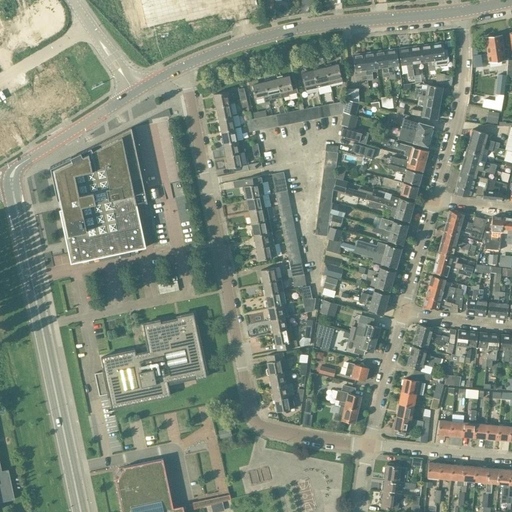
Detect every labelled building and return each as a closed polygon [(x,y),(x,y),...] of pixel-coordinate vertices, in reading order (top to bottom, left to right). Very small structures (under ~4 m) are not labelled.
[(486,47),(484,50),(487,53),(487,54),(489,63),(508,60),(508,49),(503,50),(503,48),(502,42),(500,42),(499,35),(487,37),(488,44),(486,44),(486,47)] [(441,70),(440,69),(440,64),(446,63),(448,60),(446,49),(443,49),(442,42),(431,43),(435,70),(441,70)] [(431,43),(420,45),(423,62),(428,61),(430,70),(430,71),(435,70),(431,43)] [(24,109),(5,79),(11,76),(0,44),(0,119),(11,137),(14,138),(46,118),(38,104),(32,108),(30,105),(24,109)] [(420,45),(409,46),(412,68),(418,67),(417,62),(423,62),(420,45)] [(407,69),(412,68),(409,46),(398,48),(399,48),(401,64),(406,64),(407,69)] [(396,48),(385,50),(389,75),(389,76),(389,80),(395,79),(394,75),(393,65),(399,64),(396,48)] [(385,50),(374,51),(377,67),(382,67),(383,77),(389,76),(389,75),(385,50)] [(374,51),(363,53),(367,78),(367,79),(373,79),(373,78),(372,72),(377,71),(377,67),(374,51)] [(363,53),(352,54),(355,77),(356,77),(361,76),(362,80),(367,79),(367,78),(363,53)] [(57,62),(46,69),(51,78),(36,86),(41,95),(52,89),(66,112),(81,103),(57,62)] [(338,63),(326,66),(329,80),(330,85),(342,82),(341,77),(338,63)] [(326,66),(313,69),(316,83),(317,88),(330,85),(329,80),(326,66)] [(313,69),(301,72),(305,86),(306,90),(317,88),(316,83),(313,69)] [(435,73),(436,83),(443,84),(444,78),(445,74),(435,73)] [(289,75),(277,78),(282,97),(282,98),(284,97),(289,95),(298,93),(296,85),(292,86),(289,75)] [(281,98),(282,98),(277,78),(264,81),(269,100),(281,98)] [(252,84),(256,98),(263,96),(265,105),(270,104),(269,100),(264,81),(252,84)] [(402,90),(409,92),(410,84),(404,84),(402,90)] [(416,87),(415,92),(441,97),(443,86),(428,84),(427,89),(416,87)] [(244,88),(237,89),(240,100),(246,99),(244,88)] [(346,88),(345,99),(358,102),(358,88),(346,88)] [(232,95),(232,91),(228,91),(213,93),(216,105),(230,102),(229,96),(232,95)] [(438,108),(441,97),(415,92),(414,97),(425,99),(424,105),(438,108)] [(46,102),(55,114),(62,108),(50,93),(45,96),(48,100),(46,102)] [(344,101),(343,112),(355,115),(358,102),(345,99),(344,101)] [(344,101),(334,103),(337,114),(342,113),(343,111),(344,101)] [(230,102),(216,105),(218,118),(232,115),(230,102)] [(337,114),(334,103),(328,104),(331,116),(337,114)] [(327,104),(323,105),(325,117),(331,116),(328,104),(327,104)] [(411,114),(436,118),(438,108),(424,105),(422,110),(412,108),(411,114)] [(319,118),(317,106),(310,107),(313,119),(319,118)] [(304,108),(306,120),(313,119),(310,107),(304,108)] [(302,121),(299,109),(294,110),(296,123),(302,121)] [(294,110),(287,112),(290,124),(296,123),(294,110)] [(488,111),(486,122),(497,124),(499,113),(488,111)] [(287,112),(282,113),(284,125),(290,124),(287,112)] [(282,113),(276,114),(278,126),(284,125),(282,113)] [(270,115),(273,127),(278,126),(276,114),(270,115)] [(232,115),(218,118),(221,131),(235,128),(232,115)] [(259,117),(261,129),(267,128),(265,116),(259,117)] [(252,118),(254,124),(255,131),(261,129),(259,117),(256,118),(252,118)] [(431,136),(434,128),(433,127),(433,126),(403,117),(401,127),(431,136)] [(142,175),(131,127),(50,167),(57,200),(61,199),(63,208),(59,209),(71,263),(146,247),(134,191),(144,189),(143,180),(146,179),(148,186),(165,182),(180,179),(167,120),(135,127),(145,175),(142,175)] [(359,143),(362,131),(350,128),(344,126),(341,138),(359,143)] [(429,144),(431,136),(401,127),(398,137),(427,145),(428,143),(429,144)] [(235,128),(221,131),(223,143),(237,141),(235,128)] [(473,128),(470,139),(498,147),(499,142),(486,138),(488,132),(473,128)] [(470,139),(467,149),(482,153),(482,155),(486,156),(488,150),(496,152),(497,151),(498,147),(470,139)] [(237,141),(223,143),(226,156),(240,153),(237,141)] [(395,142),(393,146),(405,150),(404,154),(407,155),(425,160),(427,151),(395,142)] [(353,143),(351,152),(364,155),(364,157),(372,159),(375,149),(353,143)] [(467,149),(464,159),(495,169),(496,165),(493,164),(486,162),(487,156),(486,156),(482,155),(482,153),(467,149)] [(240,153),(226,156),(228,168),(233,167),(242,165),(240,153)] [(390,162),(406,167),(407,166),(422,170),(425,160),(407,155),(406,160),(391,156),(390,162)] [(325,156),(324,162),(336,164),(337,158),(325,156)] [(494,174),(495,169),(464,159),(461,170),(484,177),(485,172),(494,174)] [(233,167),(235,173),(262,168),(261,162),(242,165),(233,167)] [(388,164),(387,168),(405,173),(404,179),(418,183),(421,173),(399,166),(392,164),(392,165),(388,164)] [(343,180),(346,167),(338,165),(335,178),(343,180)] [(461,170),(458,181),(484,188),(484,190),(485,190),(487,179),(483,178),(484,177),(461,170)] [(283,171),(271,174),(273,180),(284,177),(283,171)] [(246,185),(244,185),(246,197),(247,198),(260,196),(264,195),(264,194),(262,182),(261,175),(245,178),(246,185)] [(286,183),(284,177),(273,180),(274,186),(286,183)] [(333,189),(345,193),(348,182),(336,178),(333,188),(333,189)] [(382,184),(382,185),(396,189),(397,186),(402,187),(401,190),(400,193),(415,197),(418,186),(403,182),(403,183),(397,181),(384,178),(383,180),(382,184)] [(502,194),(502,193),(499,192),(500,187),(494,186),(495,181),(487,179),(485,190),(484,190),(483,195),(482,197),(505,200),(506,194),(502,194)] [(475,196),(475,194),(483,195),(484,190),(484,188),(458,181),(454,194),(475,196)] [(286,183),(274,186),(275,191),(287,189),(286,183)] [(276,198),(288,195),(287,189),(275,191),(276,198)] [(357,196),(356,197),(365,199),(369,200),(411,211),(411,210),(413,202),(399,198),(391,196),(390,199),(389,200),(371,195),(372,193),(358,189),(357,196)] [(277,204),(289,201),(288,195),(276,198),(277,204)] [(247,198),(249,211),(263,208),(260,196),(247,198)] [(369,200),(367,206),(377,209),(378,207),(385,209),(390,211),(389,216),(394,217),(408,221),(408,220),(410,215),(411,211),(369,200)] [(278,210),(291,207),(289,201),(277,204),(278,210)] [(333,203),(330,212),(339,215),(343,216),(346,207),(342,206),(333,203)] [(263,208),(249,211),(251,222),(251,223),(269,219),(269,218),(267,207),(263,208)] [(280,216),(292,213),(291,207),(278,210),(280,216)] [(450,211),(447,220),(472,227),(473,224),(462,221),(462,219),(464,212),(450,210),(450,211)] [(292,213),(280,216),(281,222),(293,220),(292,213)] [(328,224),(328,226),(340,228),(343,218),(329,215),(329,217),(329,219),(328,224)] [(481,218),(475,216),(473,224),(472,227),(477,229),(481,218)] [(490,241),(495,242),(496,231),(502,231),(503,217),(493,216),(490,241)] [(506,243),(511,243),(511,233),(511,217),(503,217),(502,231),(507,232),(506,243)] [(379,226),(378,228),(405,235),(407,225),(393,221),(381,218),(379,226)] [(470,234),(469,236),(481,240),(486,220),(481,218),(477,229),(472,227),(470,234)] [(269,219),(251,223),(254,235),(272,232),(272,231),(269,219)] [(447,220),(444,230),(458,234),(459,231),(470,234),(472,227),(447,220)] [(282,227),(283,234),(295,231),(294,225),(282,227)] [(373,226),(372,231),(381,234),(380,238),(387,241),(402,245),(405,235),(378,228),(373,226)] [(444,230),(441,240),(468,248),(470,244),(467,243),(456,240),(456,239),(458,234),(444,230)] [(283,234),(285,240),(296,238),(295,231),(283,234)] [(272,232),(254,235),(256,247),(256,248),(274,244),(274,243),(272,232)] [(285,240),(286,246),(298,244),(296,238),(285,240)] [(329,239),(326,251),(337,254),(340,242),(329,239)] [(355,245),(355,246),(398,258),(401,249),(400,248),(387,245),(378,242),(377,245),(357,240),(355,245)] [(441,240),(439,251),(452,255),(453,251),(467,254),(468,248),(441,240)] [(274,244),(256,248),(259,260),(273,258),(277,257),(274,244)] [(286,246),(287,252),(299,250),(298,244),(286,246)] [(355,246),(353,252),(373,258),(372,261),(381,264),(395,268),(398,258),(355,246)] [(287,252),(288,258),(300,256),(299,250),(287,252)] [(439,251),(436,261),(460,268),(462,263),(461,263),(457,262),(458,261),(458,257),(452,255),(439,251)] [(489,263),(498,264),(498,254),(489,254),(489,263)] [(325,255),(323,262),(340,267),(342,259),(325,255)] [(300,256),(288,258),(289,264),(301,262),(300,256)] [(436,261),(433,271),(446,275),(448,271),(459,274),(460,268),(436,261)] [(301,262),(289,264),(290,270),(302,268),(301,262)] [(473,267),(462,263),(460,268),(472,272),(473,267)] [(367,273),(367,274),(392,281),(395,271),(394,271),(380,267),(379,271),(378,272),(368,269),(367,273)] [(274,268),(261,270),(263,282),(263,283),(277,280),(277,279),(274,268)] [(290,270),(292,276),(304,274),(302,268),(290,270)] [(472,272),(460,268),(459,274),(470,277),(472,272)] [(511,277),(511,270),(511,268),(501,268),(501,274),(500,274),(500,276),(511,277)] [(304,274),(292,276),(293,283),(294,287),(306,285),(305,280),(304,274)] [(370,286),(389,291),(392,281),(367,274),(366,279),(371,281),(370,286)] [(429,285),(429,286),(453,293),(455,288),(444,285),(444,284),(445,280),(432,275),(429,285)] [(326,276),(323,287),(335,291),(337,279),(326,276)] [(263,283),(266,295),(283,292),(282,286),(281,279),(277,280),(263,283)] [(169,283),(157,285),(159,295),(179,291),(177,281),(169,283)] [(467,298),(465,312),(475,313),(478,288),(479,288),(479,283),(478,283),(476,283),(476,285),(475,285),(473,285),(473,288),(472,299),(467,298)] [(499,290),(500,283),(495,283),(494,301),(489,301),(488,315),(497,316),(499,290)] [(426,296),(446,302),(446,300),(448,296),(452,298),(453,293),(429,286),(426,296)] [(322,294),(333,297),(335,291),(323,287),(323,288),(324,288),(322,294)] [(485,315),(486,301),(481,300),(483,289),(478,288),(475,313),(485,315)] [(362,293),(361,298),(385,305),(388,295),(374,291),(372,296),(362,293)] [(283,292),(266,295),(268,306),(268,308),(286,304),(286,303),(283,292)] [(499,292),(497,316),(507,317),(508,303),(503,302),(504,292),(499,292)] [(423,306),(423,308),(437,309),(437,307),(438,305),(449,308),(450,303),(446,302),(426,296),(424,301),(423,306)] [(383,314),(385,305),(361,298),(359,303),(370,305),(368,310),(383,314)] [(336,315),(338,302),(324,300),(322,313),(336,315)] [(457,305),(450,303),(449,308),(448,311),(457,312),(457,305)] [(286,304),(268,308),(271,319),(271,320),(288,316),(288,315),(286,304)] [(101,357),(104,370),(94,372),(99,394),(108,392),(111,406),(111,407),(170,394),(167,380),(194,374),(195,378),(206,375),(193,312),(176,316),(176,318),(160,321),(160,319),(143,323),(148,350),(135,353),(135,349),(101,356),(101,357)] [(352,326),(350,332),(376,340),(379,327),(378,327),(371,325),(372,324),(373,319),(364,316),(361,315),(357,327),(352,326)] [(288,316),(271,320),(273,331),(273,332),(291,329),(291,327),(288,316)] [(447,341),(448,336),(431,331),(432,327),(418,323),(416,333),(444,340),(447,341)] [(317,324),(316,337),(318,338),(331,341),(335,329),(317,324)] [(291,329),(273,332),(275,343),(277,351),(284,349),(297,347),(297,346),(296,340),(293,341),(291,329)] [(467,330),(458,329),(456,344),(455,356),(459,356),(458,361),(463,362),(467,330)] [(475,346),(477,331),(467,330),(463,362),(464,362),(469,362),(470,356),(471,346),(475,346)] [(350,332),(349,339),(355,340),(355,341),(353,346),(355,347),(353,352),(363,355),(365,349),(373,351),(376,340),(350,332)] [(480,332),(478,346),(483,347),(482,358),(486,358),(489,333),(480,332)] [(413,342),(427,345),(428,342),(442,346),(444,340),(416,333),(413,342)] [(497,348),(499,334),(489,333),(486,358),(487,359),(486,365),(491,366),(492,360),(496,360),(497,348)] [(500,334),(499,348),(505,349),(504,360),(509,360),(511,335),(500,334)] [(316,346),(321,347),(320,349),(329,351),(331,341),(318,338),(316,346)] [(413,344),(410,354),(439,362),(440,358),(435,357),(425,354),(425,353),(426,348),(413,344)] [(273,354),(265,355),(267,361),(267,365),(268,369),(266,369),(267,375),(269,374),(269,375),(287,371),(287,370),(283,352),(278,353),(273,354)] [(407,363),(421,367),(422,364),(433,367),(434,362),(439,363),(439,362),(410,354),(407,363)] [(365,379),(368,366),(348,361),(345,375),(351,377),(351,376),(365,379)] [(319,373),(333,376),(335,369),(320,366),(319,373)] [(424,373),(414,370),(413,376),(422,378),(424,373)] [(285,384),(290,383),(287,371),(269,375),(272,387),(285,384)] [(460,377),(446,375),(444,384),(459,386),(460,377)] [(404,377),(402,390),(416,393),(415,394),(419,395),(419,393),(421,382),(418,381),(418,380),(404,377)] [(434,391),(433,396),(440,398),(441,393),(443,384),(436,382),(434,391)] [(285,384),(272,387),(274,398),(274,399),(288,396),(288,395),(285,384)] [(338,390),(336,400),(340,400),(339,404),(340,405),(358,409),(361,396),(360,396),(353,394),(355,388),(343,385),(342,391),(338,390)] [(402,390),(399,402),(413,405),(415,394),(416,393),(402,390)] [(288,396),(274,399),(276,411),(277,412),(294,408),(292,395),(288,396)] [(440,398),(433,396),(429,408),(437,410),(440,398)] [(310,413),(313,399),(307,397),(305,403),(304,412),(310,413)] [(413,405),(399,402),(397,415),(410,417),(413,405)] [(336,413),(334,419),(342,420),(342,419),(342,420),(355,423),(358,409),(340,405),(338,413),(336,413)] [(463,421),(462,435),(473,436),(475,422),(476,422),(477,410),(471,409),(470,422),(463,421)] [(422,428),(423,421),(410,419),(410,418),(410,417),(397,415),(394,427),(408,430),(409,424),(417,426),(417,427),(422,428)] [(439,419),(438,433),(450,434),(451,420),(439,419)] [(451,420),(450,434),(462,435),(463,421),(451,420)] [(475,422),(473,436),(485,437),(487,423),(476,422),(475,422)] [(487,423),(485,437),(497,438),(499,424),(487,423)] [(510,425),(499,424),(497,438),(509,439),(510,425)] [(231,434),(229,427),(218,430),(220,437),(231,434)] [(118,478),(115,478),(122,511),(184,511),(183,505),(173,508),(163,459),(122,467),(123,470),(118,478)] [(428,461),(427,476),(439,477),(440,462),(428,461)] [(384,466),(384,470),(385,472),(384,478),(397,480),(403,481),(406,467),(394,465),(393,463),(389,462),(388,464),(387,463),(386,465),(384,466)] [(439,477),(451,478),(452,463),(440,462),(439,477)] [(464,464),(452,463),(451,478),(457,479),(457,485),(461,486),(462,486),(462,484),(463,479),(464,464)] [(464,464),(463,479),(467,480),(474,480),(476,465),(464,464)] [(487,466),(476,465),(474,480),(486,481),(487,466)] [(485,493),(491,493),(492,482),(497,482),(498,467),(487,466),(486,481),(485,493)] [(508,496),(509,487),(509,483),(510,469),(498,467),(497,482),(498,482),(498,487),(502,487),(501,502),(506,503),(506,496),(508,496)] [(0,501),(13,499),(7,471),(0,472),(0,470),(0,501)] [(382,483),(381,488),(382,489),(382,490),(395,492),(396,486),(414,489),(415,483),(403,481),(397,480),(384,478),(383,483),(382,483)] [(381,497),(380,505),(398,508),(399,508),(401,494),(400,494),(395,493),(395,492),(382,490),(382,491),(381,492),(380,496),(381,497)] [(229,495),(192,502),(193,503),(193,507),(230,499),(229,495)] [(222,502),(211,505),(212,511),(216,511),(224,510),(222,502)]
